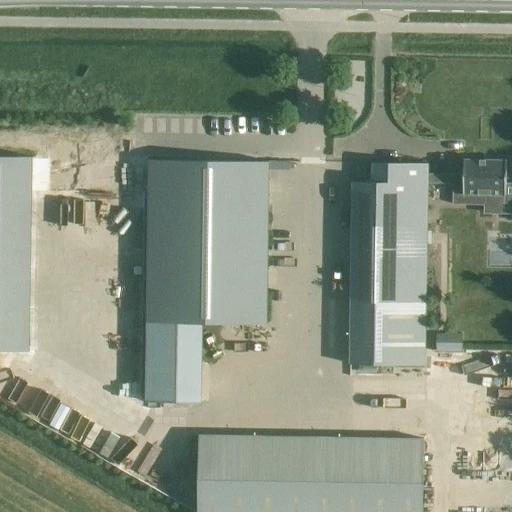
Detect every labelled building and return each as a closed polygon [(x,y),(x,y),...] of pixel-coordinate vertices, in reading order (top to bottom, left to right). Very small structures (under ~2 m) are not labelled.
[(0,157),(0,183),(33,184),(34,158),(0,157)] [(150,160),(147,323),(203,324),(267,325),(269,162),(150,160)] [(454,180),(453,204),(486,205),(486,195),(506,195),(506,179),(510,179),(511,166),(507,166),(507,161),(464,160),(464,180),(454,180)] [(373,183),(353,182),(351,304),(426,305),(428,164),(373,163),(373,183)] [(425,374),(444,386),(452,373),(432,362),(425,374)] [(197,511),(422,511),(424,436),(199,432),(197,511)]
